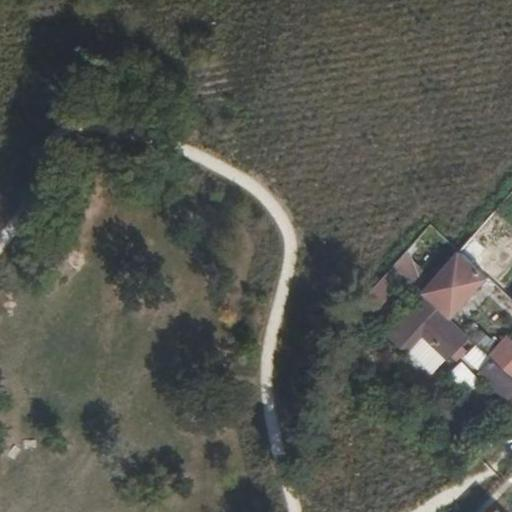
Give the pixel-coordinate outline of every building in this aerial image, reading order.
[(483,244),(506,219),(497,210),(462,251),(475,264),(488,250),(483,244)] [(470,290),(485,273),(475,264),(462,251),(424,294),(440,308),(463,284),(470,290)] [(451,319),(489,277),(485,273),(470,290),(463,284),(440,308),(451,319)] [(388,292),(378,283),(353,313),(360,323),(388,292)] [(420,338),(406,319),(406,316),(424,294),(421,291),(385,332),(409,351),(420,338)] [(451,319),(440,308),(424,294),(406,316),(406,319),(420,338),(423,335),(448,359),(470,337),(451,319)] [(511,347),(502,359),(511,368),(511,347)] [(511,378),(491,359),(478,373),(507,401),(511,395),(511,378)] [(472,395),(484,383),(464,362),(451,374),(472,395)]
